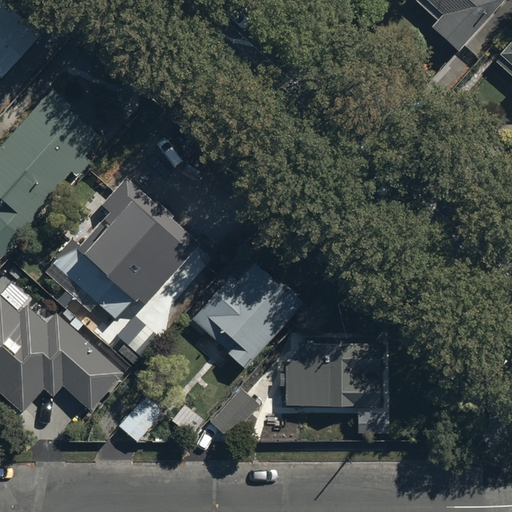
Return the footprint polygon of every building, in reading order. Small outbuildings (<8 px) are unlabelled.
[(398,0),(461,55),(509,0),(398,0)] [(0,79),(1,80),(40,37),(0,1),(0,79)] [(511,46),(492,70),(511,87),(511,46)] [(0,257),(104,136),(51,91),(0,150),(0,257)] [(195,247),(169,223),(171,221),(156,206),(153,208),(125,182),(99,210),(108,218),(80,248),(71,239),(49,263),(52,266),(45,273),(90,315),(96,308),(115,325),(134,305),(141,312),(178,273),(190,284),(214,258),(199,244),(195,247)] [(192,327),(247,373),(304,306),(250,260),(192,327)] [(0,299),(0,395),(22,415),(43,390),(53,399),(62,389),(91,415),(123,379),(54,317),(47,325),(28,309),(21,317),(0,299)] [(286,364),(286,410),(380,411),(380,348),(298,348),(298,364),(286,364)] [(211,424),(228,441),(259,409),(241,392),(211,424)] [(144,400),(121,428),(139,443),(163,415),(144,400)] [(387,416),(357,415),(356,437),(386,437),(387,416)]
